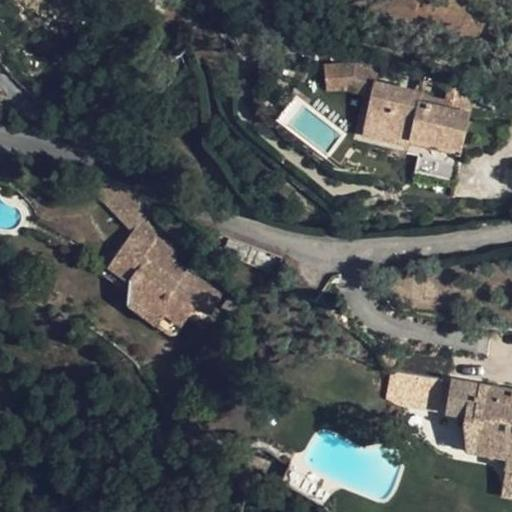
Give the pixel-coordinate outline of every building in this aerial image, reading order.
[(345,99),(346,80),(313,93),(321,113),(344,104),(345,103),(345,99)] [(345,99),(345,103),(366,106),(376,106),(377,91),(367,89),(368,83),(346,80),(345,99)] [(444,89),(442,105),(467,108),(469,93),(444,89)] [(463,150),(467,108),(442,105),(441,110),(429,108),(429,103),(416,95),(377,91),(376,106),(366,106),(362,144),(412,150),(412,146),(431,147),(430,153),(449,155),(451,155),(452,148),(463,150)] [(462,157),(463,150),(452,148),(451,155),(462,157)] [(462,157),(451,155),(449,155),(446,181),(459,183),(462,157)] [(132,203),(141,205),(140,203),(140,195),(140,189),(100,173),(94,182),(94,187),(95,192),(132,203)] [(132,203),(95,192),(134,232),(137,228),(145,216),(141,205),(132,203)] [(134,232),(111,267),(129,279),(129,291),(128,301),(169,331),(173,332),(176,330),(181,326),(196,305),(208,314),(222,295),(174,260),(174,253),(137,228),(134,232)] [(282,257),(266,250),(229,236),(223,252),(279,274),(282,257)] [(105,275),(129,291),(129,279),(111,267),(105,275)] [(232,313),(241,300),(240,295),(234,291),(223,307),(232,313)] [(395,371),(394,373),(389,400),(402,406),(445,413),(450,380),(427,376),(395,371)] [(511,390),(450,380),(445,413),(462,416),(467,450),(508,458),(502,494),(511,496),(511,390)]
